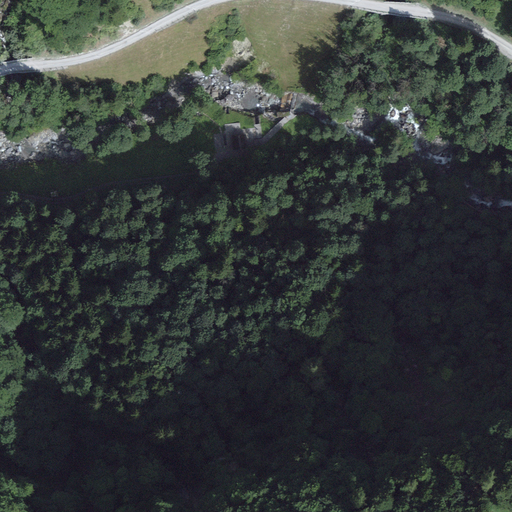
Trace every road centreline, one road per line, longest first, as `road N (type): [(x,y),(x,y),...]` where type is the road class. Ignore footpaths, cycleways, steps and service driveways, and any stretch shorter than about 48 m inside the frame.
road 1 (track): [(209,0),(95,55),(0,69)]
road 2 (track): [(511,49),(444,15),(344,0)]
